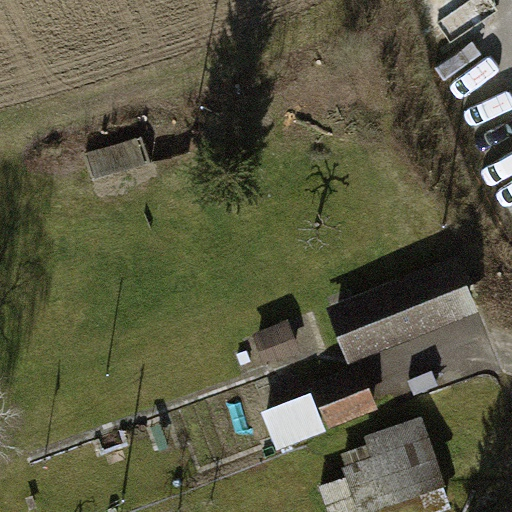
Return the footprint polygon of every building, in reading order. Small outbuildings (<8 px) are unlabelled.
[(144,137),(88,154),(101,194),(157,177),(144,137)] [(457,258),(331,309),(354,366),(480,315),(457,258)] [(289,321),(256,334),(268,364),(301,351),(289,321)] [(333,428),(380,407),(361,365),(315,382),(333,428)] [(312,393),(266,410),(281,448),(326,430),(312,393)] [(350,467),(345,469),(348,478),(322,488),(331,511),(370,511),(451,481),(426,416),(368,438),(370,444),(345,453),(350,467)]
